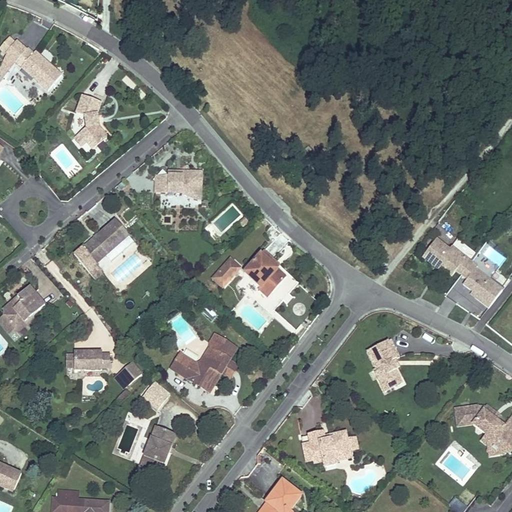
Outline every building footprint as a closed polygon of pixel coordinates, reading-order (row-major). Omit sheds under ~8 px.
[(9,39),(0,49),(6,54),(15,44),(9,39)] [(17,42),(15,44),(6,54),(7,55),(0,68),(0,74),(3,77),(16,63),(27,51),(17,42)] [(28,49),(27,51),(16,63),(48,92),(62,76),(49,64),(47,66),(45,64),(46,62),(36,53),(34,54),(28,49)] [(101,103),(82,97),(76,114),(85,117),(86,129),(80,134),(87,143),(93,150),(108,138),(99,127),(96,128),(94,116),(97,115),(101,103)] [(87,143),(80,134),(75,138),(82,147),(87,143)] [(103,142),(98,147),(101,151),(107,147),(103,142)] [(193,199),(201,201),(202,173),(169,172),(168,176),(163,170),(153,180),(156,182),(155,193),(168,193),(173,194),(183,194),(193,199)] [(244,218),(239,223),(243,228),(249,223),(244,218)] [(129,236),(116,220),(74,256),(95,280),(103,273),(96,264),(129,236)] [(438,267),(452,277),(455,272),(461,276),(477,256),(458,241),(450,251),(436,240),(423,258),(436,269),(438,267)] [(500,267),(506,260),(489,248),(484,256),(500,267)] [(263,251),(260,255),(277,270),(280,266),(263,251)] [(277,270),(260,255),(244,273),(260,288),(263,286),(272,294),(286,278),(277,270)] [(477,256),(461,276),(467,281),(463,286),(473,293),(477,296),(475,299),(488,310),(502,292),(489,282),(491,279),(497,271),(477,256)] [(223,288),(240,270),(231,261),(213,279),(223,288)] [(450,279),(452,277),(438,267),(436,269),(450,279)] [(489,282),(502,292),(504,289),(491,279),(489,282)] [(268,298),(272,294),(263,286),(260,288),(259,290),(268,298)] [(294,287),(289,294),(296,299),(301,292),(294,287)] [(45,307),(31,289),(18,299),(18,304),(20,306),(15,310),(11,305),(4,311),(5,313),(5,317),(15,329),(24,322),(27,325),(34,320),(34,316),(45,307)] [(18,299),(11,305),(15,310),(20,306),(18,304),(18,299)] [(280,303),(274,311),(282,317),(288,308),(280,303)] [(208,307),(202,313),(212,321),(217,315),(208,307)] [(15,329),(5,317),(0,320),(0,322),(9,334),(15,329)] [(24,322),(15,329),(18,333),(27,325),(24,322)] [(171,369),(210,393),(222,374),(226,377),(233,365),(229,362),(237,350),(215,337),(210,345),(210,349),(202,363),(198,365),(181,355),(171,369)] [(400,358),(391,340),(367,353),(375,369),(373,371),(384,392),(394,387),(392,382),(400,378),(395,369),(392,363),(391,362),(400,358)] [(87,353),(75,353),(75,356),(67,356),(67,368),(75,368),(75,371),(102,371),(102,369),(110,369),(110,355),(102,355),(102,353),(91,353),(91,355),(87,355),(87,353)] [(130,385),(142,375),(132,363),(120,373),(130,385)] [(233,365),(226,377),(230,380),(238,368),(233,365)] [(130,385),(120,373),(114,378),(124,390),(130,385)] [(402,383),(400,378),(392,382),(394,387),(402,383)] [(153,386),(168,399),(170,396),(155,383),(153,386)] [(143,397),(158,410),(168,399),(153,386),(143,397)] [(511,450),(511,421),(505,428),(497,422),(490,417),(494,412),(487,407),(484,412),(478,407),(455,410),(457,423),(465,422),(465,426),(473,425),(486,435),(488,433),(496,439),(494,442),(503,448),(505,446),(511,451),(511,450)] [(490,417),(497,422),(501,418),(494,412),(490,417)] [(156,428),(140,468),(160,475),(169,453),(167,452),(169,447),(171,448),(176,436),(156,428)] [(359,450),(357,440),(348,442),(343,439),(342,434),(331,437),(332,440),(325,442),(325,438),(324,433),(302,438),(307,463),(315,461),(316,464),(324,462),(336,460),(336,463),(352,459),(350,452),(359,450)] [(496,439),(488,433),(486,435),(482,441),(489,447),(491,454),(511,451),(505,446),(503,448),(494,442),(496,439)] [(336,460),(324,462),(325,468),(337,466),(336,463),(336,460)] [(0,486),(13,493),(21,475),(0,464),(0,486)] [(52,472),(57,475),(61,468),(57,465),(52,472)] [(302,496),(282,482),(266,503),(266,504),(269,506),(265,511),(289,511),(291,511),(302,496)] [(108,511),(109,503),(79,501),(79,493),(58,492),(57,499),(53,499),(52,511),(79,511),(108,511)] [(455,499),(448,508),(452,511),(464,511),(467,509),(455,499)]
